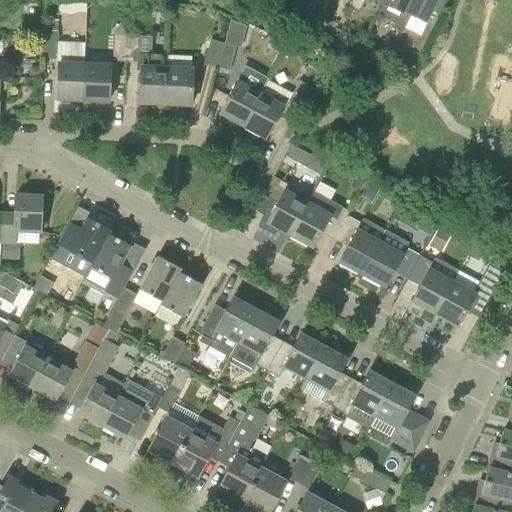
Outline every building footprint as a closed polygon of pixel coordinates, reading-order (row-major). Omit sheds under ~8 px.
[(359,13),(363,4),(354,0),(352,0),(349,8),(359,13)] [(384,0),(382,5),(399,13),(399,12),(403,15),(410,0),(384,0)] [(410,0),(403,15),(399,12),(399,13),(395,20),(406,25),(404,29),(420,37),(426,24),(428,25),(440,0),(410,0)] [(442,17),(450,0),(440,0),(434,13),(442,17)] [(406,25),(395,20),(391,29),(402,34),(404,29),(406,25)] [(57,32),(58,21),(49,21),(49,31),(57,32)] [(116,25),(116,37),(114,36),(112,62),(126,62),(126,37),(127,37),(127,25),(116,25)] [(57,60),(59,64),(57,99),(83,101),(84,66),(84,65),(85,44),(57,42),(58,34),(47,34),(44,34),(43,59),(57,60)] [(140,71),(139,103),(165,104),(166,69),(167,56),(139,55),(140,44),(140,37),(127,37),(126,37),(126,62),(138,63),(138,71),(140,71)] [(203,65),(216,69),(223,44),(210,40),(205,57),(203,65)] [(235,47),(223,44),(216,69),(228,72),(235,47)] [(110,67),(84,66),(83,101),(109,102),(110,67)] [(245,67),(220,114),(221,114),(218,119),(233,127),(236,122),(243,126),(267,81),(268,80),(245,67)] [(30,68),(29,79),(43,79),(43,68),(30,68)] [(191,105),(193,70),(166,69),(165,104),(191,105)] [(284,108),(287,104),(299,110),(311,88),(299,81),(292,95),(267,81),(243,126),(266,138),(283,107),(284,108)] [(297,163),(304,152),(293,146),(286,158),(297,163)] [(288,185),(274,177),(257,207),(266,211),(257,227),(274,236),(278,229),(290,235),(306,204),(284,192),(288,185)] [(359,193),(364,184),(357,181),(352,189),(359,193)] [(290,235),(313,247),(321,232),(334,239),(346,217),(347,217),(350,212),(331,201),(313,192),(306,204),(290,235)] [(0,243),(14,243),(14,232),(40,233),(42,197),(15,196),(14,215),(2,215),(0,243)] [(348,247),(340,262),(362,274),(386,231),(363,219),(360,225),(347,217),(346,217),(334,239),(348,247)] [(111,231),(87,218),(69,252),(92,264),(109,234),(111,231)] [(419,256),(406,250),(409,243),(386,231),(362,274),(385,287),(393,272),(407,279),(419,256)] [(113,280),(131,246),(109,234),(92,264),(90,268),(113,280)] [(15,245),(13,245),(2,244),(1,259),(14,259),(15,245)] [(478,262),(485,250),(474,244),(467,256),(478,262)] [(181,269),(158,256),(139,290),(162,302),(179,273),(181,269)] [(420,286),(412,301),(435,314),(451,283),(452,284),(459,271),(436,258),(433,264),(419,256),(407,279),(420,286)] [(466,311),(480,319),(503,271),(489,264),(473,295),(452,284),(451,283),(435,314),(458,326),(466,311)] [(183,318),(201,285),(179,273),(162,302),(160,306),(183,318)] [(0,286),(11,292),(17,280),(5,274),(0,282),(0,286)] [(40,277),(33,289),(45,296),(52,283),(40,277)] [(103,326),(110,330),(116,333),(136,296),(124,290),(115,305),(103,326)] [(198,335),(202,337),(199,342),(230,358),(256,310),(233,297),(223,317),(211,310),(198,335)] [(268,342),(279,322),(256,310),(230,358),(252,369),(254,365),(267,372),(280,348),(268,342)] [(0,357),(3,359),(15,336),(13,336),(19,326),(8,320),(1,334),(0,333),(0,357)] [(324,347),(301,334),(291,353),(280,348),(267,372),(278,378),(283,369),(305,381),(324,347)] [(3,359),(14,365),(8,376),(32,388),(48,359),(24,346),(26,342),(15,336),(3,359)] [(173,338),(162,358),(173,365),(185,344),(173,338)] [(106,374),(120,347),(104,340),(99,349),(73,397),(84,403),(78,413),(101,426),(117,397),(99,387),(106,374)] [(62,391),(73,397),(99,349),(86,342),(70,371),(48,359),(32,388),(56,402),(62,391)] [(336,379),(347,359),(324,347),(305,381),(327,393),(322,402),(334,408),(347,384),(336,379)] [(392,383),(369,371),(358,391),(347,384),(334,408),(346,415),(351,405),(373,417),(392,383)] [(132,428),(143,435),(157,408),(162,400),(126,380),(117,397),(101,426),(126,439),(132,428)] [(413,453),(429,421),(407,411),(415,396),(392,383),(373,417),(363,434),(386,447),(389,441),(413,453)] [(162,400),(158,408),(170,414),(181,391),(169,385),(162,400)] [(226,467),(229,469),(236,454),(247,460),(252,450),(249,448),(257,434),(259,435),(264,426),(269,417),(249,407),(241,423),(240,423),(222,458),(226,467)] [(240,423),(245,414),(238,411),(234,419),(240,423)] [(165,416),(147,451),(149,452),(150,450),(173,463),(191,430),(165,416)] [(226,422),(223,429),(212,423),(204,437),(191,430),(173,463),(181,467),(183,476),(194,482),(211,452),(222,458),(240,423),(234,419),(229,417),(226,422)] [(511,433),(508,433),(508,432),(503,431),(500,444),(494,443),(488,469),(511,474),(511,433)] [(350,459),(356,447),(341,440),(335,452),(350,459)] [(236,496),(244,501),(263,468),(268,458),(252,450),(247,460),(236,454),(229,469),(215,494),(227,500),(236,496)] [(298,483),(310,461),(300,455),(288,477),(298,483)] [(310,461),(298,483),(310,490),(322,467),(310,461)] [(385,494),(391,483),(357,465),(351,476),(385,494)] [(269,511),(287,482),(263,468),(244,501),(264,511),(269,511)] [(511,511),(511,474),(488,469),(485,482),(480,480),(473,506),(496,511),(511,511)] [(19,482),(6,475),(0,486),(0,511),(19,511),(32,489),(31,488),(29,492),(17,485),(19,482)] [(52,511),(58,503),(45,496),(43,500),(31,493),(33,489),(32,489),(19,511),(52,511)] [(307,493),(296,511),(328,511),(332,506),(307,493)]
